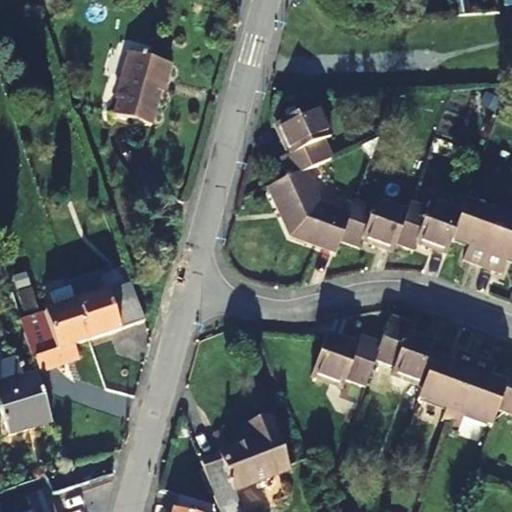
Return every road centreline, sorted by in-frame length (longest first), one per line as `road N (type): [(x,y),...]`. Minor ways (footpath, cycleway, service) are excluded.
road 1 (residential): [(185,292),(285,315),(408,286),(511,325)]
road 2 (residential): [(267,0),(185,292)]
road 3 (residential): [(185,292),(124,511)]
